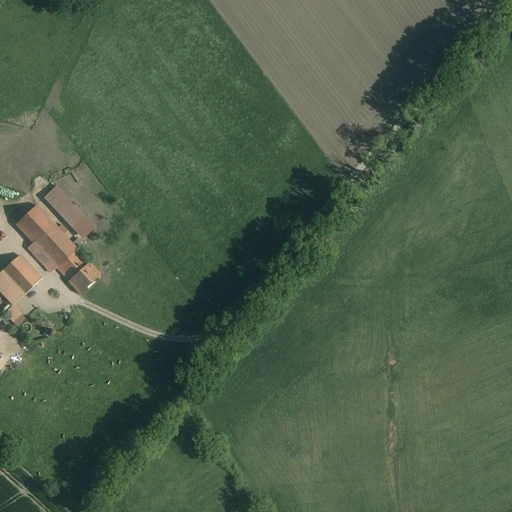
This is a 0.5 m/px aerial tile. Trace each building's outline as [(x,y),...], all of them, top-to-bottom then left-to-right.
[(82,211),(52,191),(47,199),(77,219),(82,211)] [(33,235),(28,240),(51,265),(55,261),(74,244),(77,241),(36,196),(15,215),(33,235)] [(98,270),(74,244),(55,261),(79,287),(98,270)] [(0,283),(13,297),(41,271),(20,249),(0,267),(0,283)] [(17,327),(25,318),(11,305),(3,314),(17,327)]
